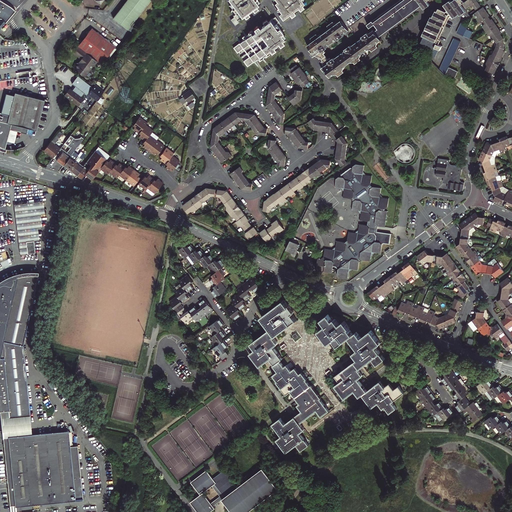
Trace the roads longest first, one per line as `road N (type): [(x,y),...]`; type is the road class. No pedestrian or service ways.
road 1 (residential): [(511,61),(468,158),(474,198)]
road 2 (residential): [(287,274),(166,216)]
road 3 (residential): [(47,46),(55,120),(20,163)]
road 4 (residential): [(166,216),(47,175)]
